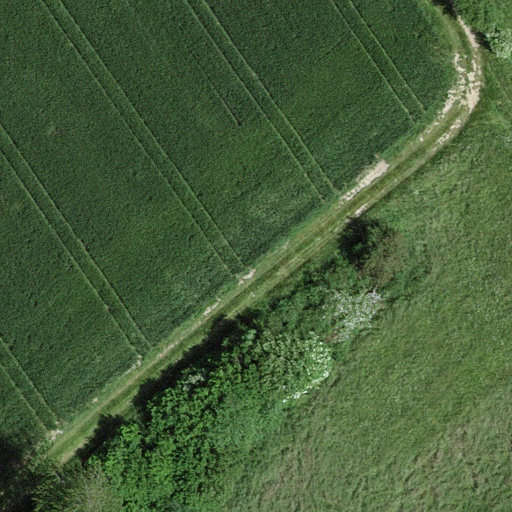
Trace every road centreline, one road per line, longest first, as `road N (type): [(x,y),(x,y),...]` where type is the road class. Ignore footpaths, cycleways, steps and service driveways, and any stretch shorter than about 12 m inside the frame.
road 1 (track): [(493,97),(0,503)]
road 2 (track): [(426,0),(511,124)]
